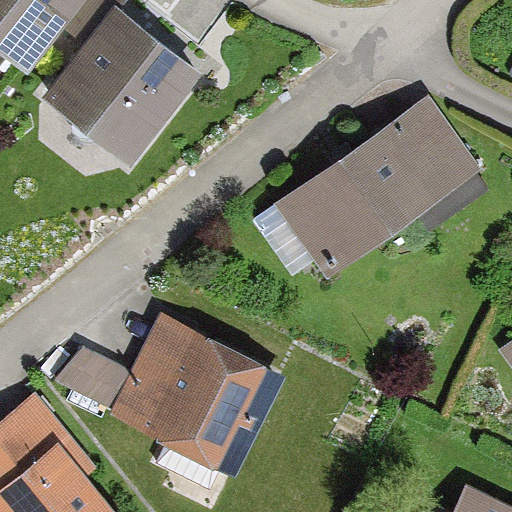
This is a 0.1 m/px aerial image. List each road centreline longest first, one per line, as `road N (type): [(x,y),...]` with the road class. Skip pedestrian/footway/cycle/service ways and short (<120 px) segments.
road 1 (residential): [(384,58),(0,368)]
road 2 (residential): [(384,58),(511,121)]
road 3 (residential): [(279,0),(384,58)]
